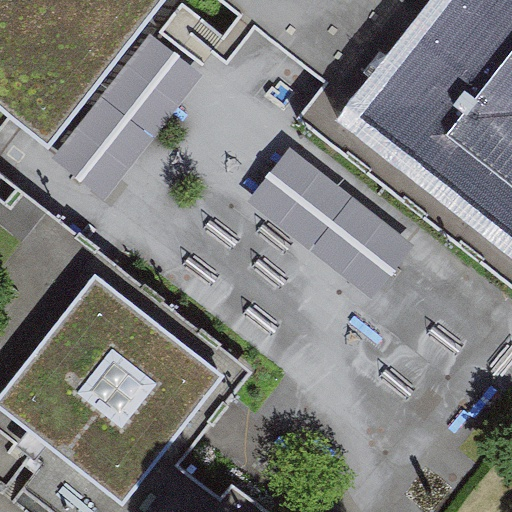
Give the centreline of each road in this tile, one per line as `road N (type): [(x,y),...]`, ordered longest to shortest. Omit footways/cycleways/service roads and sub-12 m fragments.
road 1 (motorway): [(0,462),(511,510)]
road 2 (motorway): [(511,201),(249,188),(0,158)]
